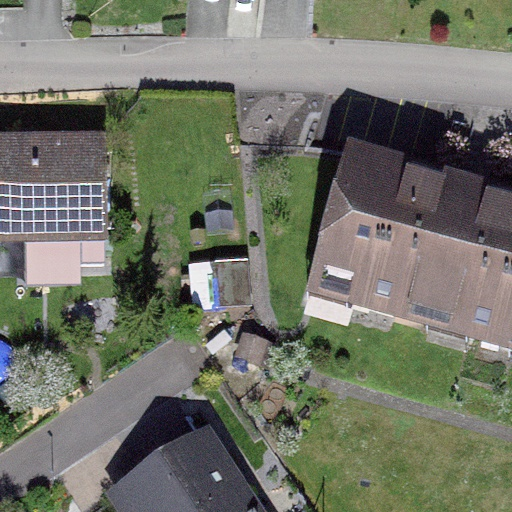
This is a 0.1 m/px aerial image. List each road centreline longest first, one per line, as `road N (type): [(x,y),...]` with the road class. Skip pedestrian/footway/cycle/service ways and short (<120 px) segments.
road 1 (residential): [(0,72),(278,66),(511,81)]
road 2 (residential): [(198,349),(0,481)]
